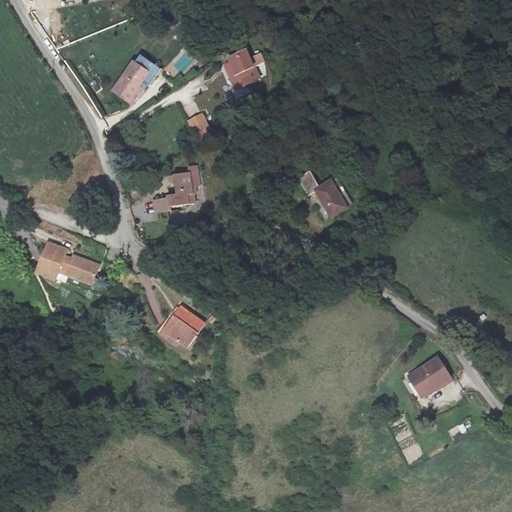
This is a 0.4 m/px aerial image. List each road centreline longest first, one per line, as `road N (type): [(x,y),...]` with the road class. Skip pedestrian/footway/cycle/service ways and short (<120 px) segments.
road 1 (unclassified): [(141,255),(204,226),(273,238),(371,279),(441,334),(511,422)]
road 2 (unclassified): [(13,0),(28,31),(79,91),(141,255)]
road 3 (unclassified): [(141,255),(0,188)]
